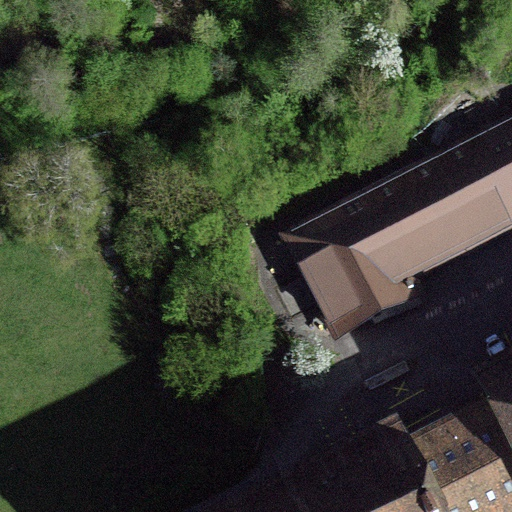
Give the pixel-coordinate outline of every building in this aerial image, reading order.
[(511,125),(367,199),(410,285),(511,233),(511,125)] [(418,300),(410,285),(367,199),(278,244),(329,344),(418,300)] [(511,385),(468,408),(511,494),(511,385)] [(511,511),(511,494),(468,408),(448,418),(452,425),(403,450),(433,511),(511,511)] [(259,511),(433,511),(403,450),(393,429),(377,437),(384,451),(330,477),(327,472),(314,479),(316,484),(259,511)]
